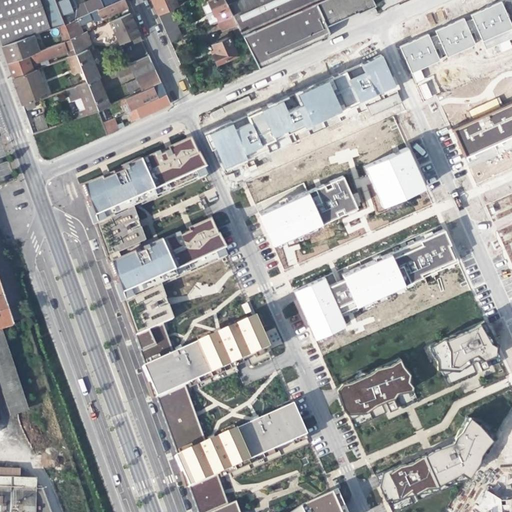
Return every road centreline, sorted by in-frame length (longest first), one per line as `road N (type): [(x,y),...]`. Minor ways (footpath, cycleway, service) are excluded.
road 1 (residential): [(186,110),(366,511)]
road 2 (residential): [(154,511),(33,178)]
road 3 (residential): [(511,321),(379,24)]
road 4 (residential): [(379,24),(186,110)]
road 5 (residential): [(186,110),(33,178)]
road 6 (residential): [(136,0),(186,110)]
